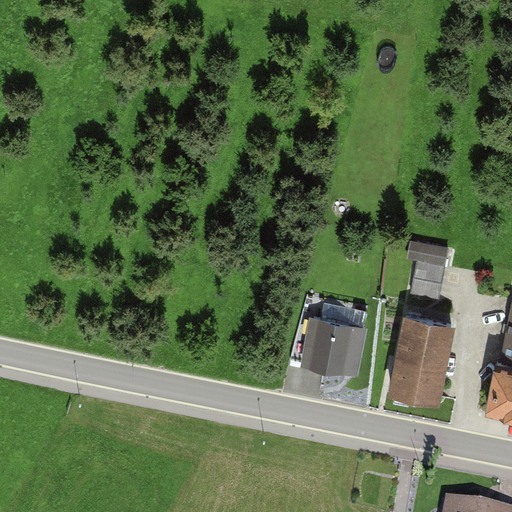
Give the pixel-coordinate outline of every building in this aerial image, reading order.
[(454,249),(415,241),(411,259),(423,262),(416,295),(444,301),(454,249)] [(463,326),(412,314),(395,392),(445,404),(463,326)] [(372,331),(318,319),(308,361),(363,373),(372,331)] [(511,367),(505,366),(495,412),(511,415),(511,367)] [(501,511),(454,503),(452,511),(501,511)]
